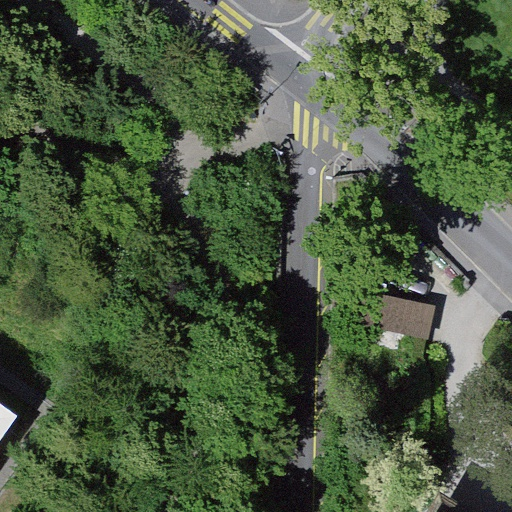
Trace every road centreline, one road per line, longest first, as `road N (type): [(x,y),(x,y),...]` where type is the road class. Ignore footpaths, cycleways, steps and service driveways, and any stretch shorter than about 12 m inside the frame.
road 1 (residential): [(301,78),(293,511)]
road 2 (residential): [(511,263),(301,78)]
road 3 (residential): [(301,78),(205,0)]
